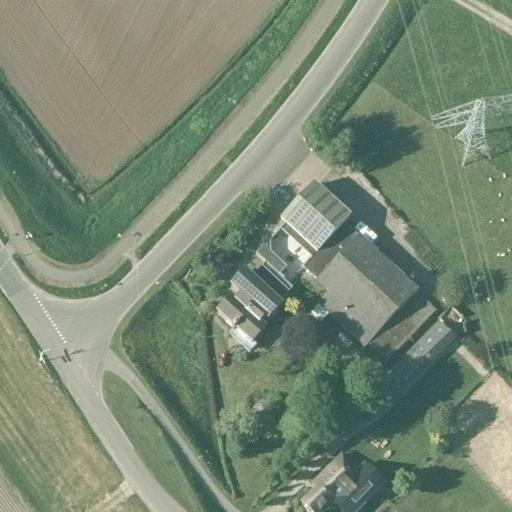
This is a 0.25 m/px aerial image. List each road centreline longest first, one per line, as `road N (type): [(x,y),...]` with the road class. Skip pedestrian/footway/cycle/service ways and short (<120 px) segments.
road 1 (secondary): [(56,353),(136,285),(247,170),(373,0)]
road 2 (tertiary): [(163,511),(56,353)]
